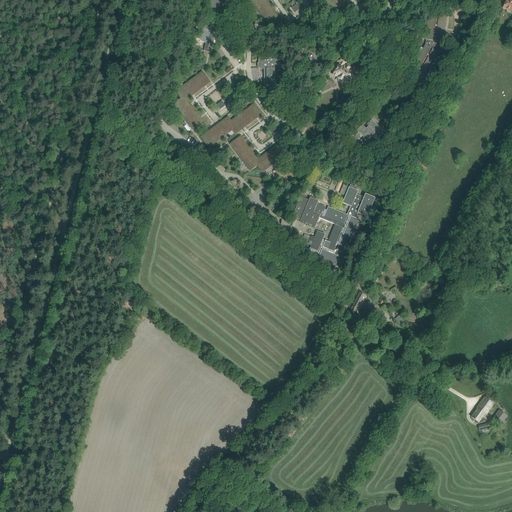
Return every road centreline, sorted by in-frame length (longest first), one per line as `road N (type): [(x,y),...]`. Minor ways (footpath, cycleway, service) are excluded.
road 1 (tertiary): [(16,453),(129,0)]
road 2 (unknown): [(110,0),(0,407)]
road 3 (track): [(343,312),(442,111),(486,0)]
road 4 (track): [(343,312),(99,116)]
road 5 (track): [(195,511),(213,475),(343,312)]
road 6 (track): [(511,366),(422,373),(343,312)]
